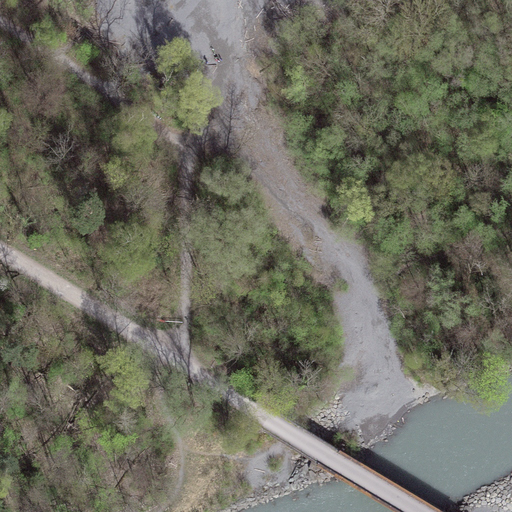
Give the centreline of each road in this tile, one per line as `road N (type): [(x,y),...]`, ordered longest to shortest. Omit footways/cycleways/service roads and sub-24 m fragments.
road 1 (track): [(172,358),(195,173),(183,147),(0,28)]
road 2 (track): [(172,358),(0,253)]
